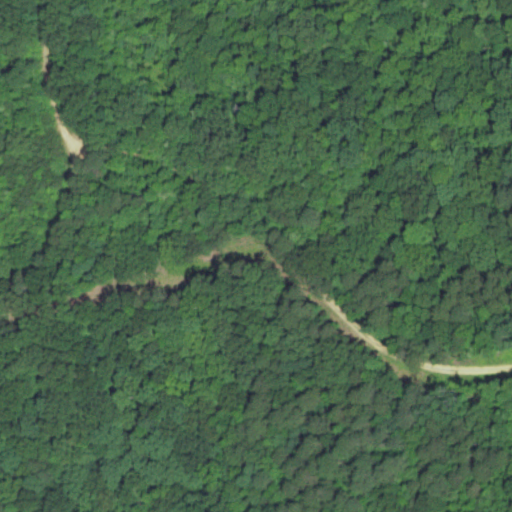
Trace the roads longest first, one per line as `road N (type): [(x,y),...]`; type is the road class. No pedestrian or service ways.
road 1 (residential): [(511,387),(436,387),(371,360),(247,214),(144,171),(80,171),(63,144),(60,0)]
road 2 (residential): [(0,324),(20,306),(80,171)]
